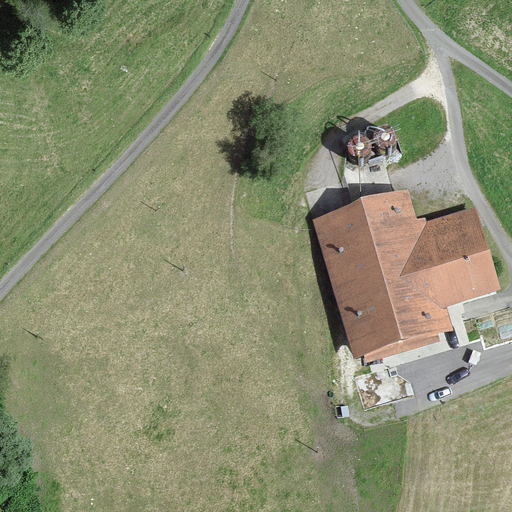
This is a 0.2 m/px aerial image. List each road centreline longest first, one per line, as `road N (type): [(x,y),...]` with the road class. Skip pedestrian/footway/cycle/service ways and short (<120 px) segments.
road 1 (unclassified): [(0,294),(188,87),(242,0)]
road 2 (unclassified): [(405,0),(442,41),(511,92)]
